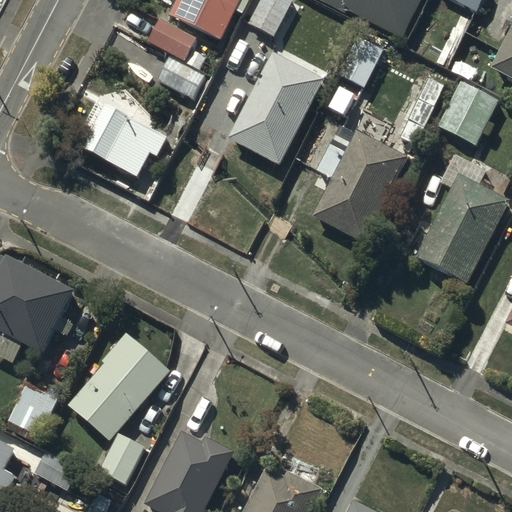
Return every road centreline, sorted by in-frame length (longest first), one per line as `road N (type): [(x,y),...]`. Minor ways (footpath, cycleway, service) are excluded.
road 1 (residential): [(0,187),(511,447)]
road 2 (residential): [(0,111),(58,0)]
